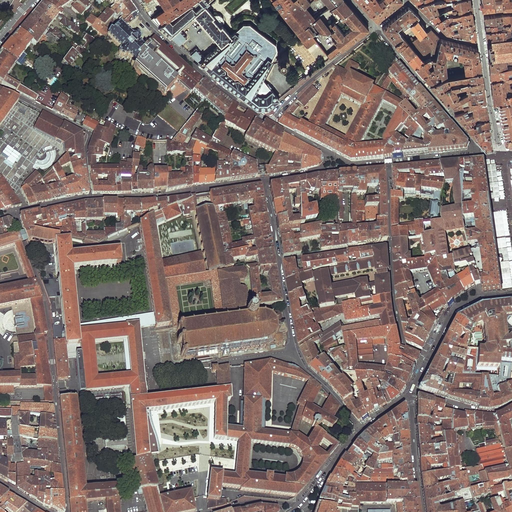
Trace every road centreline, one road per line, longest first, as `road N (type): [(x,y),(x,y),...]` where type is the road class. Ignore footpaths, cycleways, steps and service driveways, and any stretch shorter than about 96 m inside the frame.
road 1 (residential): [(67,511),(45,304),(13,211),(90,197)]
road 2 (residential): [(278,260),(297,359),(360,430)]
road 3 (residential): [(132,0),(203,74),(270,122)]
road 4 (residential): [(90,197),(263,180)]
road 5 (residential): [(0,87),(88,132),(90,197)]
road 6 (residential): [(477,154),(376,27)]
road 7 (residential): [(270,122),(376,27)]
road 8 (residential): [(429,355),(402,338),(390,242)]
